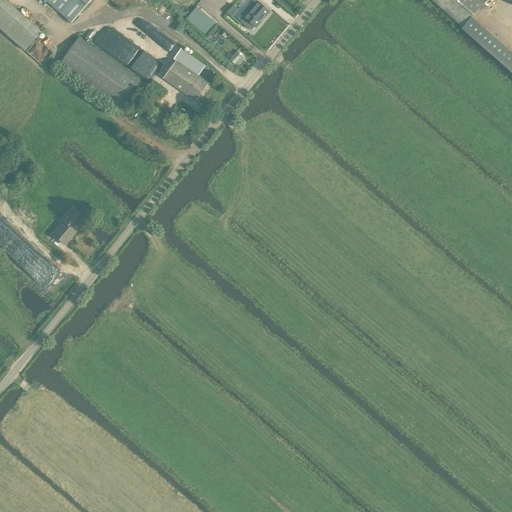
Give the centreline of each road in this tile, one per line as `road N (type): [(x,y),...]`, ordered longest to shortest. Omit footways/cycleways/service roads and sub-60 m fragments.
road 1 (unclassified): [(318,0),(0,387)]
road 2 (track): [(288,282),(221,222),(251,143),(220,117)]
